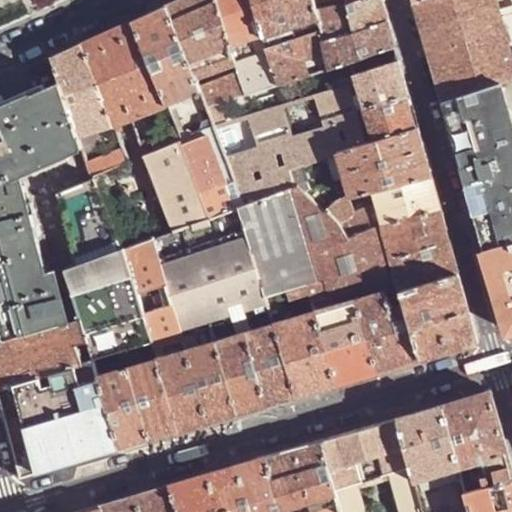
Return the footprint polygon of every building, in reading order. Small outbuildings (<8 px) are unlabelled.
[(0,0),(0,28),(62,0),(0,0)] [(216,0),(174,0),(165,4),(194,77),(198,76),(236,63),(231,45),(216,0)] [(253,0),(216,0),(231,45),(263,33),(253,0)] [(312,0),(253,0),(263,33),(264,35),(317,17),(313,3),(312,0)] [(354,30),(347,4),(345,0),(322,0),(313,3),(317,17),(320,30),(323,41),(354,30)] [(383,3),(381,0),(357,0),(347,4),(354,30),(387,18),(383,3)] [(413,0),(426,44),(428,50),(503,25),(504,24),(496,0),(413,0)] [(165,4),(135,18),(167,103),(199,89),(198,86),(194,77),(165,4)] [(100,34),(130,118),(167,103),(135,18),(100,34)] [(390,29),(387,18),(354,30),(323,41),(322,41),(324,51),(329,68),(349,61),(394,44),(390,29)] [(511,57),(503,25),(428,50),(440,99),(500,80),(511,76),(511,57)] [(277,83),(306,75),(301,59),(324,51),(322,41),(323,41),(320,30),(268,47),(267,48),(268,53),(277,83)] [(263,33),(231,45),(236,63),(268,53),(267,48),(268,47),(264,35),(263,33)] [(130,118),(100,34),(83,42),(115,123),(130,118)] [(83,42),(54,56),(62,81),(79,134),(115,123),(83,42)] [(268,53),(236,63),(238,72),(245,94),(277,83),(268,53)] [(401,72),(398,58),(352,73),(355,81),(362,106),(407,92),(401,72)] [(201,85),(198,86),(199,89),(205,106),(245,94),(238,72),(201,85)] [(511,76),(500,80),(511,123),(511,76)] [(448,125),(455,149),(468,145),(472,159),(459,163),(470,207),(482,249),(511,239),(511,123),(500,80),(440,99),(448,125)] [(79,134),(62,81),(31,94),(30,93),(0,105),(0,321),(5,340),(69,319),(81,316),(66,267),(46,274),(20,171),(82,144),(79,134)] [(213,126),(244,204),(297,185),(288,169),(304,162),(335,150),(363,142),(354,109),(347,84),(213,126)] [(411,105),(407,92),(362,106),(371,139),(416,125),(411,105)] [(191,129),(185,127),(177,131),(181,140),(181,141),(205,132),(234,207),(240,205),(244,204),(213,126),(210,117),(200,121),(200,123),(197,127),(191,129)] [(422,145),(416,125),(371,139),(363,142),(335,150),(342,174),(349,198),(371,191),(430,174),(422,145)] [(176,128),(156,137),(160,148),(181,140),(177,131),(176,128)] [(205,132),(181,141),(208,216),(234,207),(205,132)] [(160,148),(146,154),(175,228),(208,216),(181,141),(181,140),(160,148)] [(468,145),(455,149),(459,163),(472,159),(468,145)] [(123,147),(87,160),(92,175),(129,160),(123,147)] [(335,150),(326,154),(333,177),(342,174),(335,150)] [(297,185),(302,190),(314,186),(304,162),(288,169),(297,185)] [(430,174),(371,191),(376,209),(380,224),(382,223),(439,207),(433,187),(430,174)] [(307,291),(311,300),(380,279),(388,277),(372,226),(358,230),(347,234),(336,221),(325,209),(322,210),(302,190),(297,185),(244,204),(240,205),(265,293),(286,287),(288,296),(307,291)] [(152,237),(158,234),(145,195),(123,203),(136,241),(152,237)] [(340,201),(325,209),(336,221),(347,234),(358,230),(352,216),(347,199),(340,201)] [(243,330),(273,321),(267,303),(265,293),(240,205),(234,207),(208,216),(175,228),(158,234),(152,237),(185,346),(214,338),(243,330)] [(443,219),(439,207),(382,223),(391,255),(448,239),(443,219)] [(376,209),(352,216),(358,230),(372,226),(380,224),(376,209)] [(380,279),(384,289),(399,284),(391,255),(382,223),(380,224),(372,226),(388,277),(380,279)] [(151,338),(157,355),(185,346),(152,237),(136,241),(123,247),(151,338)] [(453,256),(448,239),(391,255),(399,284),(400,288),(457,271),(453,256)] [(511,239),(482,249),(505,332),(511,329),(511,239)] [(81,316),(93,355),(151,338),(123,247),(66,267),(81,316)] [(400,288),(404,300),(421,356),(451,348),(477,340),(457,271),(400,288)] [(311,300),(313,309),(353,297),(384,289),(380,279),(311,300)] [(265,293),(267,303),(289,298),(288,296),(286,287),(265,293)] [(353,297),(376,370),(395,364),(421,356),(404,300),(393,303),(384,289),(353,297)] [(307,291),(288,296),(289,298),(292,305),(311,300),(307,291)] [(313,309),(335,382),(349,377),(376,370),(353,297),(313,309)] [(320,386),(335,382),(313,309),(273,321),(294,394),(320,386)] [(81,316),(69,319),(81,360),(93,357),(93,355),(81,316)] [(0,341),(0,385),(81,360),(69,319),(5,340),(0,341)] [(243,330),(265,403),(274,400),(294,394),(273,321),(243,330)] [(236,411),(265,403),(243,330),(214,338),(236,411)] [(207,419),(236,411),(214,338),(185,346),(207,419)] [(193,424),(207,419),(185,346),(157,355),(179,428),(193,424)] [(127,363),(150,436),(163,432),(179,428),(157,355),(127,363)] [(81,360),(0,385),(0,395),(20,476),(34,472),(101,451),(120,445),(98,372),(93,357),(81,360)] [(135,440),(150,436),(127,363),(122,365),(98,372),(120,445),(135,440)] [(465,396),(441,403),(459,466),(478,461),(486,485),(511,477),(511,466),(504,437),(490,389),(465,396)] [(415,411),(391,413),(406,445),(416,479),(459,466),(441,403),(415,411)] [(338,434),(320,439),(328,468),(406,445),(391,413),(383,421),(363,427),(338,434)] [(286,449),(266,455),(283,511),(304,511),(337,502),(328,468),(320,439),(286,449)] [(406,445),(328,468),(337,502),(340,511),(424,511),(416,479),(406,445)] [(253,459),(169,483),(178,511),(283,511),(266,455),(253,459)] [(459,466),(416,479),(424,511),(472,511),(466,491),(459,466)] [(511,511),(511,477),(486,485),(466,491),(472,511),(511,511)] [(118,499),(101,504),(103,511),(178,511),(169,483),(153,488),(118,499)] [(340,511),(337,502),(304,511),(340,511)]
